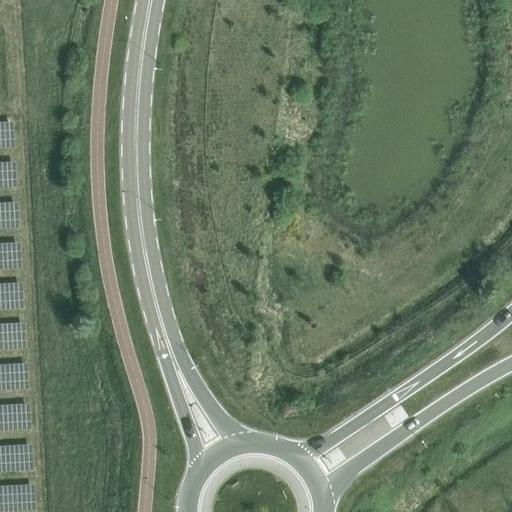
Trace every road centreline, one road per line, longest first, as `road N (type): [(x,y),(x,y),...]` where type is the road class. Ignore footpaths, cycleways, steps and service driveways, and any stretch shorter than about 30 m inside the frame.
road 1 (tertiary): [(170,350),(137,232),(132,100),(147,0)]
road 2 (trunk): [(511,312),(343,430),(295,453)]
road 3 (trunk): [(322,495),(359,460),(511,363)]
